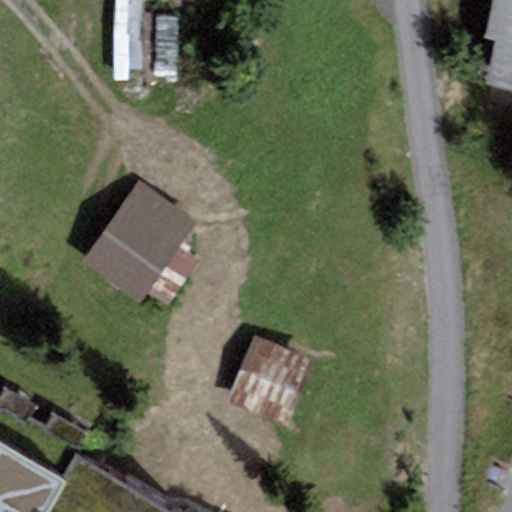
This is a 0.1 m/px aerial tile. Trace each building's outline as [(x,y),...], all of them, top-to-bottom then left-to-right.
[(511,0),(506,0),(494,60),(511,63),(511,0)] [(139,190),(94,255),(138,285),(183,220),(139,190)] [(280,411),(302,362),(258,344),(238,393),(280,411)] [(508,463),(511,451),(511,401),(496,396),(476,450),(508,463)] [(0,511),(186,511),(187,511),(184,510),(77,450),(81,443),(30,415),(27,419),(0,403),(0,511)]
